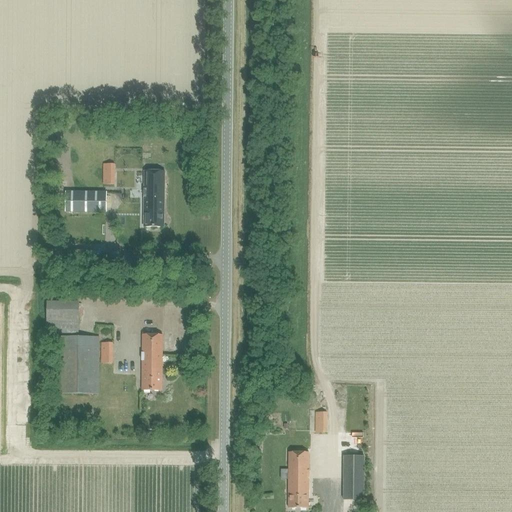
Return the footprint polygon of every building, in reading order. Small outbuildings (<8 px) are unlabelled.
[(115,185),(115,165),(103,165),(103,185),(115,185)] [(163,228),(164,172),(144,171),(143,227),(163,228)] [(66,192),(65,213),(106,213),(106,193),(66,192)] [(90,268),(90,252),(60,251),(60,268),(90,268)] [(79,335),(79,303),(47,302),(46,334),(79,335)] [(162,392),(162,336),(142,335),(142,391),(162,392)] [(99,395),(100,338),(58,337),(57,394),(99,395)] [(111,365),(111,364),(112,364),(113,344),(101,343),(101,364),(111,365)] [(115,404),(114,395),(103,397),(104,405),(115,404)] [(327,434),(327,413),(315,413),(315,433),(327,434)] [(308,509),(309,453),(289,453),(288,509),(308,509)] [(364,501),(364,457),(343,457),(343,501),(364,501)]
